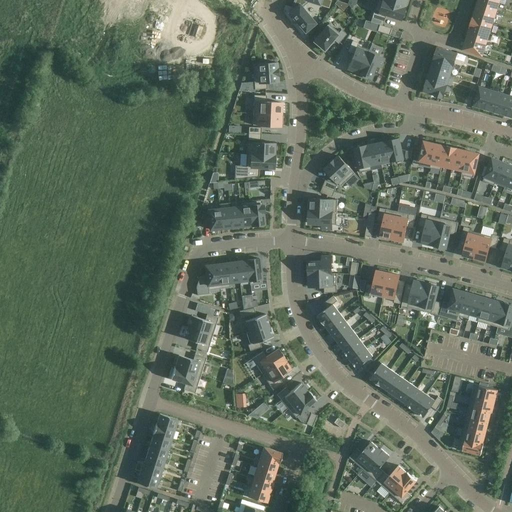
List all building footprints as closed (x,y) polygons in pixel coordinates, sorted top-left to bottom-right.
[(315,24),(301,7),(307,2),(320,6),(321,0),(294,0),(292,8),(293,9),(289,12),(288,13),(305,33),(315,24)] [(404,8),(382,1),(382,0),(380,0),(377,0),(371,18),(383,22),(385,15),(400,20),(401,17),(403,18),(405,11),(403,10),(404,8)] [(496,13),(499,3),(489,0),(478,0),(476,7),(496,13)] [(492,23),(496,13),(476,7),(473,17),(492,23)] [(489,34),(492,23),(473,17),(473,18),(469,28),(470,28),(489,34)] [(313,42),(324,51),(333,40),(338,44),(346,34),(341,30),(339,33),(329,24),(313,42)] [(389,35),(391,29),(379,25),(377,31),(389,35)] [(486,44),(489,34),(470,28),(466,38),(486,44)] [(482,55),(486,44),(466,38),(463,49),(482,55)] [(358,74),(368,52),(369,50),(357,45),(358,43),(352,41),(347,52),(353,54),(347,69),(358,73),(358,74)] [(453,65),(457,54),(437,48),(434,59),(453,65)] [(380,68),(384,59),(368,52),(358,74),(361,75),(360,76),(367,79),(368,78),(370,79),(375,66),(380,68)] [(450,75),(453,66),(453,65),(434,59),(431,69),(450,75)] [(278,82),(277,76),(278,76),(277,69),(276,63),(253,65),(255,90),(267,89),(267,83),(278,82)] [(447,85),(450,75),(431,69),(428,79),(427,79),(427,80),(447,86),(447,85)] [(443,97),(447,86),(427,80),(424,91),(436,95),(435,96),(442,98),(442,97),(443,97)] [(484,109),(490,90),(480,87),(474,105),(484,109)] [(494,111),(500,93),(490,90),(484,109),(494,111)] [(504,114),(509,96),(500,93),(494,111),(504,114)] [(281,115),(281,103),(266,102),(266,96),(254,95),(253,114),(281,115)] [(282,124),(283,117),(281,117),(281,115),(253,114),(253,125),(280,127),(280,124),(282,124)] [(403,159),(399,139),(387,141),(392,161),(403,159)] [(392,161),(387,141),(377,143),(381,163),(391,161),(392,161)] [(430,168),(436,144),(424,141),(421,153),(416,152),(413,164),(430,168)] [(274,156),(275,143),(247,142),(246,155),(274,156)] [(381,163),(377,143),(367,146),(367,145),(366,145),(370,165),(371,165),(381,163)] [(442,166),(446,146),(436,144),(430,168),(441,170),(442,166)] [(370,165),(366,145),(355,148),(360,172),(372,170),(371,165),(370,165)] [(457,149),(446,146),(442,166),(452,168),(457,149)] [(463,171),(467,151),(457,149),(452,168),(462,171),(463,171)] [(473,178),(479,154),(467,151),(463,171),(462,171),(461,175),(473,178)] [(276,166),(276,159),(274,159),(274,156),(246,155),(246,166),(235,166),(234,179),(258,177),(259,168),(273,168),(274,166),(276,166)] [(341,186),(355,174),(339,156),(334,160),(329,164),(329,165),(325,169),(329,174),(341,186)] [(496,181),(503,162),(492,158),(485,176),(483,181),(494,186),(496,181)] [(506,185),(511,169),(511,166),(503,162),(496,181),(505,185),(506,185)] [(511,169),(506,185),(505,185),(503,191),(511,194),(511,169)] [(337,185),(325,180),(323,186),(335,191),(337,185)] [(332,197),(335,191),(323,186),(320,192),(332,197)] [(337,212),(338,200),(310,198),(310,201),(308,201),(307,208),(309,208),(309,210),(309,211),(337,212)] [(264,212),(263,205),(262,205),(261,200),(250,201),(252,225),(252,226),(264,225),(263,212),(264,212)] [(252,225),(250,201),(239,202),(240,207),(242,227),(252,226),(252,225)] [(232,228),(230,208),(230,203),(219,204),(219,206),(222,229),(232,228)] [(222,229),(219,206),(203,208),(202,211),(203,225),(209,224),(210,230),(222,229)] [(242,227),(240,207),(230,208),(232,228),(242,227)] [(392,239),(398,212),(380,208),(377,220),(383,222),(380,236),(383,237),(382,239),(390,240),(390,238),(392,239)] [(336,225),(337,212),(309,211),(309,213),(307,213),(307,221),(309,221),(308,223),(322,224),(322,229),(332,229),(332,224),(336,225)] [(413,228),(415,215),(398,212),(392,239),(394,239),(393,241),(401,243),(401,241),(404,241),(407,226),(413,228)] [(373,227),(375,214),(370,213),(369,213),(367,226),(373,227)] [(434,245),(440,218),(422,214),(419,226),(425,228),(422,242),(433,245),(434,245)] [(455,235),(458,223),(440,218),(434,245),(436,246),(436,248),(443,250),(443,248),(446,248),(449,233),(455,235)] [(474,258),(481,234),(469,231),(470,228),(464,227),(461,239),(467,240),(463,255),(474,258)] [(496,248),(499,236),(493,235),(492,237),(481,234),(474,258),(486,261),(490,247),(496,248)] [(511,240),(504,238),(500,250),(506,252),(502,266),(504,267),(504,269),(511,271),(511,269),(511,240)] [(332,273),(331,256),(322,256),(322,261),(308,262),(308,264),(306,264),(306,272),(309,272),(309,274),(332,274),(332,273)] [(262,284),(259,259),(247,260),(250,280),(249,280),(250,285),(262,284)] [(250,280),(247,260),(237,262),(239,281),(249,280),(250,280)] [(239,281),(237,262),(227,263),(229,283),(230,283),(239,281)] [(357,276),(359,263),(352,262),(350,274),(357,276)] [(229,283),(227,263),(217,264),(220,289),(230,288),(230,283),(229,283)] [(220,289),(217,264),(205,266),(206,276),(200,277),(197,287),(197,295),(209,293),(208,290),(220,289)] [(383,297),(388,273),(386,272),(387,270),(379,269),(379,271),(376,270),(373,285),(367,284),(365,296),(371,298),(371,295),(383,297)] [(335,286),(334,273),(332,273),(332,274),(309,274),(309,277),(307,277),(307,285),(309,285),(309,287),(324,286),(324,293),(337,292),(337,286),(335,286)] [(400,304),(403,291),(397,290),(400,275),(388,273),(383,297),(395,300),(394,302),(400,304)] [(420,310),(426,283),(424,283),(424,281),(417,279),(416,281),(414,280),(411,295),(404,294),(402,306),(420,310)] [(438,315),(441,303),(435,301),(438,286),(436,286),(437,284),(429,282),(429,284),(426,283),(420,310),(438,315)] [(459,316),(465,292),(454,289),(447,313),(459,316)] [(470,314),(475,295),(465,292),(459,316),(469,319),(470,314)] [(479,317),(485,298),(475,295),(470,314),(479,317)] [(324,325),(340,313),(333,304),(337,301),(333,296),(324,303),(328,308),(318,315),(320,319),(324,325)] [(488,324),(495,300),(485,298),(479,317),(478,321),(488,324)] [(498,327),(505,303),(504,303),(495,300),(488,324),(498,327)] [(509,330),(511,320),(511,304),(505,303),(498,327),(509,330)] [(255,314),(254,308),(239,311),(240,317),(255,314)] [(213,334),(218,317),(207,313),(205,320),(191,316),(187,327),(213,334)] [(331,333),(346,322),(340,313),(324,325),(325,325),(331,333)] [(269,326),(265,314),(245,321),(249,332),(269,326)] [(353,330),(346,322),(331,333),(338,342),(353,330)] [(273,337),(272,334),(273,334),(271,327),(270,327),(269,326),(249,332),(252,344),(248,345),(250,351),(261,347),(259,341),(273,337)] [(207,352),(213,334),(187,327),(184,338),(199,343),(197,349),(207,352)] [(359,339),(353,330),(338,342),(344,350),(359,339)] [(350,360),(366,347),(359,339),(344,350),(343,351),(350,360)] [(371,358),(373,356),(366,347),(350,360),(357,369),(363,364),(371,358)] [(262,374),(285,360),(286,360),(279,349),(265,357),(262,352),(252,359),(262,374)] [(200,375),(206,358),(195,354),(193,360),(178,355),(174,367),(200,375)] [(365,367),(373,361),(371,358),(363,364),(365,367)] [(279,378),(292,370),(285,360),(262,374),(272,390),(282,383),(279,378)] [(380,385),(391,370),(381,363),(371,379),(380,385)] [(195,393),(200,375),(174,367),(170,379),(185,384),(183,390),(195,393)] [(389,391),(400,376),(391,370),(380,385),(389,391)] [(398,398),(409,382),(400,376),(389,391),(398,398)] [(406,404),(417,388),(409,382),(398,398),(406,403),(406,404)] [(288,409),(308,392),(301,383),(291,390),(287,386),(276,395),(288,409)] [(475,384),(472,396),(476,397),(495,402),(498,390),(475,384)] [(415,411),(426,394),(417,388),(406,404),(406,403),(405,404),(415,411)] [(296,418),(316,401),(308,391),(308,392),(288,409),(296,418)] [(437,410),(443,400),(438,397),(435,400),(426,394),(415,411),(424,417),(431,406),(437,410)] [(472,396),(469,406),(491,412),(492,412),(495,402),(476,397),(472,396)] [(269,409),(263,402),(247,415),(257,418),(269,409)] [(469,406),(466,417),(488,422),(491,412),(469,406)] [(312,427),(317,415),(311,413),(306,424),(312,427)] [(175,430),(178,420),(160,414),(156,424),(175,430)] [(466,417),(464,427),(485,433),(486,433),(488,422),(466,417)] [(342,428),(346,424),(338,418),(334,423),(342,428)] [(171,440),(175,430),(156,424),(156,423),(152,434),(153,434),(171,440)] [(464,427),(461,438),(483,443),(485,433),(464,427)] [(168,449),(171,440),(153,434),(150,443),(168,449)] [(461,438),(458,449),(480,455),(483,443),(461,438)] [(363,469),(380,449),(371,442),(362,452),(357,448),(349,457),(363,469)] [(165,459),(168,449),(150,443),(147,453),(165,459)] [(279,464),(282,453),(263,447),(260,457),(278,463),(279,464)] [(384,472),(380,468),(390,456),(381,448),(380,449),(363,469),(377,481),(384,472)] [(162,469),(165,459),(147,453),(144,463),(162,469)] [(275,473),(278,463),(260,457),(257,467),(275,473)] [(159,478),(162,469),(144,463),(143,462),(140,472),(159,478)] [(390,493),(407,473),(398,465),(389,476),(384,472),(377,481),(390,493)] [(272,482),(275,473),(257,467),(255,473),(254,477),(272,482)] [(156,489),(159,478),(140,472),(136,482),(156,489)] [(407,492),(417,481),(407,472),(407,473),(390,493),(404,505),(412,496),(407,492)] [(270,493),(273,482),(272,482),(254,477),(251,486),(270,493)] [(267,503),(270,493),(251,486),(247,497),(267,503)]
